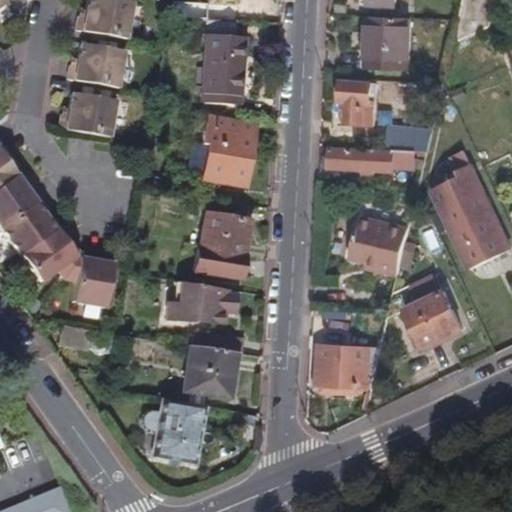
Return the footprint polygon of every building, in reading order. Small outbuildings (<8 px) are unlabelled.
[(125,34),(130,0),(86,0),(86,6),(85,12),(79,11),(77,26),(125,34)] [(491,27),(497,0),(463,0),(458,21),(452,45),(491,27)] [(231,13),(231,5),(205,3),(205,11),(231,13)] [(237,96),(241,32),(232,31),(233,15),(203,13),(198,93),(204,103),(230,104),(231,95),(237,96)] [(409,71),(412,19),(368,17),(367,35),(371,35),(369,69),(409,71)] [(116,84),(123,47),(80,39),(77,55),(76,61),(71,60),(68,76),(116,84)] [(373,125),(375,84),(339,82),(338,102),(346,103),(345,124),(373,125)] [(108,133),(115,95),(72,87),(69,104),(68,109),(62,109),(60,124),(108,133)] [(449,123),(452,108),(441,105),(437,120),(449,123)] [(239,188),(251,123),(204,115),(199,144),(205,145),(199,180),(239,188)] [(408,133),(409,122),(380,120),(380,131),(388,132),(408,133)] [(427,152),(432,134),(408,133),(388,132),(387,150),(415,152),(419,152),(427,152)] [(414,169),(415,152),(387,150),(331,147),(331,157),(326,157),(325,169),(394,173),(394,168),(414,169)] [(0,180),(12,172),(5,162),(1,157),(4,155),(0,148),(0,180)] [(511,251),(471,166),(457,172),(460,177),(432,191),(470,271),(511,251)] [(0,222),(35,197),(26,185),(23,187),(19,182),(12,172),(0,180),(0,222)] [(16,253),(52,228),(45,218),(41,212),(44,210),(35,197),(0,222),(0,234),(15,254),(16,253)] [(235,280),(245,221),(201,213),(190,272),(235,280)] [(398,278),(409,229),(361,217),(351,258),(376,265),(374,272),(375,272),(398,278)] [(62,276),(78,251),(68,239),(64,242),(60,236),(53,227),(52,228),(16,253),(35,280),(54,267),(62,276)] [(68,239),(63,233),(60,236),(64,242),(68,239)] [(104,306),(112,261),(100,259),(93,258),(94,254),(78,251),(62,276),(75,279),(71,300),(104,306)] [(397,284),(398,278),(375,272),(373,279),(397,284)] [(462,330),(443,291),(441,292),(432,274),(410,285),(407,308),(405,309),(405,310),(423,348),(462,330)] [(229,316),(233,298),(226,296),(227,291),(181,283),(178,303),(165,300),(162,318),(217,328),(219,314),(229,316)] [(384,331),(384,318),(351,317),(351,331),(369,331),(384,331)] [(234,355),(238,335),(191,327),(188,348),(231,355),(234,355)] [(56,349),(85,353),(88,334),(59,330),(56,349)] [(224,398),(231,355),(188,348),(185,348),(178,390),(224,398)] [(350,387),(352,350),(321,348),(318,385),(350,387)] [(349,395),(350,387),(318,385),(318,393),(349,395)] [(190,465),(201,408),(158,400),(156,411),(140,408),(134,411),(133,420),(137,424),(154,427),(148,457),(190,465)] [(0,511),(69,511),(59,487),(0,511)]
